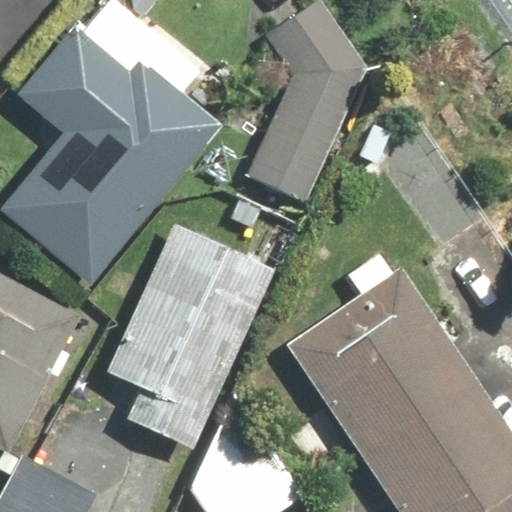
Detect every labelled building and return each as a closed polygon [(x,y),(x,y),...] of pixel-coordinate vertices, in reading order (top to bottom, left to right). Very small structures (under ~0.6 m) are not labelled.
[(111,0),(95,20),(87,14),(23,91),(71,130),(8,206),(95,278),(222,126),(214,120),(226,105),(181,67),(168,82),(151,68),(175,40),(126,0),(111,0)] [(327,0),(325,0),(270,40),(296,75),(244,175),(310,209),(381,73),(327,0)] [(414,126),(381,109),(355,162),(388,178),(414,126)] [(281,268),(179,221),(111,368),(145,384),(131,414),(199,445),(281,268)] [(511,511),(511,421),(413,272),(402,279),(383,250),(346,275),(365,304),(297,349),(405,511),(511,511)] [(0,444),(11,450),(80,313),(0,272),(0,444)] [(277,511),(309,491),(243,392),(195,489),(210,511),(277,511)] [(15,476),(0,503),(0,511),(86,511),(99,490),(28,451),(24,459),(13,452),(3,469),(15,476)]
